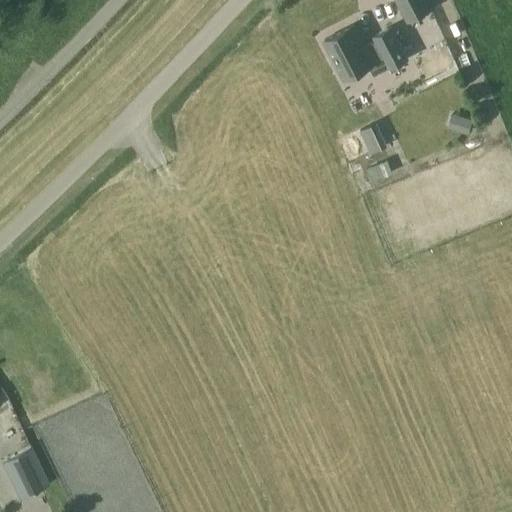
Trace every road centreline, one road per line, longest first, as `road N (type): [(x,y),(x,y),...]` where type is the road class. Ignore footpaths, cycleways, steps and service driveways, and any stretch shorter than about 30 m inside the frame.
road 1 (unclassified): [(0,245),(241,0)]
road 2 (unclassified): [(0,121),(120,0)]
